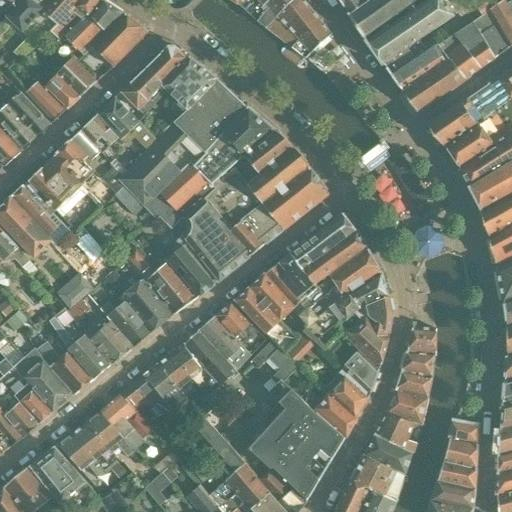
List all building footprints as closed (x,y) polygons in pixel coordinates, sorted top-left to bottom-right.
[(0,0),(0,6),(8,14),(20,0),(31,0),(35,4),(42,9),(50,0),(0,0)] [(20,0),(8,14),(1,21),(17,36),(24,43),(14,53),(21,60),(27,55),(28,54),(39,45),(42,43),(49,36),(53,33),(59,39),(83,17),(86,18),(100,0),(50,0),(42,9),(35,4),(31,0),(20,0)] [(83,17),(59,39),(63,35),(84,54),(92,48),(90,47),(99,37),(122,13),(101,0),(100,0),(86,18),(83,17)] [(240,0),(237,4),(244,10),(258,21),(267,11),(262,6),(269,0),(240,0)] [(267,11),(258,21),(265,27),(294,0),(269,0),(262,6),(267,11)] [(303,0),(294,0),(265,27),(292,49),(299,41),(298,40),(320,21),(305,3),(303,0)] [(338,0),(343,7),(344,6),(349,14),(369,0),(338,0)] [(369,0),(349,14),(348,15),(350,18),(357,28),(364,39),(365,38),(416,0),(369,0)] [(367,42),(375,54),(383,66),(384,65),(384,66),(419,42),(453,17),(444,5),(440,0),(426,0),(416,8),(414,4),(408,9),(410,12),(390,28),(388,26),(367,42)] [(482,16),(438,47),(445,57),(454,68),(464,81),(468,78),(480,69),(494,59),(485,46),(478,36),(493,25),(485,13),(503,0),(502,0),(477,0),(473,3),(482,16)] [(511,13),(503,0),(485,13),(493,25),(509,48),(511,45),(511,13)] [(511,0),(502,0),(503,0),(511,13),(511,0)] [(99,37),(90,47),(92,48),(113,69),(148,32),(124,15),(122,13),(99,37)] [(299,41),(292,49),(305,60),(322,44),(331,35),(320,21),(298,40),(299,41)] [(493,25),(478,36),(485,46),(494,59),(508,49),(509,48),(493,25)] [(419,42),(384,66),(392,77),(408,66),(426,53),(425,51),(419,42)] [(434,45),(425,51),(426,53),(427,54),(436,48),(434,45)] [(167,47),(129,84),(146,102),(155,94),(161,88),(171,79),(190,60),(175,47),(167,47)] [(408,66),(392,77),(401,89),(445,57),(438,47),(436,48),(427,54),(426,53),(408,66)] [(445,57),(401,89),(409,100),(454,68),(445,57)] [(57,77),(80,98),(97,83),(71,59),(55,76),(56,77),(57,77)] [(171,79),(161,88),(185,111),(186,110),(198,98),(214,84),(217,81),(190,60),(171,79)] [(430,126),(428,127),(436,137),(443,146),(463,132),(476,124),(466,110),(487,95),(490,99),(505,90),(511,99),(511,67),(486,85),(487,86),(430,126)] [(454,68),(409,100),(416,110),(418,113),(464,81),(454,68)] [(47,90),(68,109),(80,98),(57,77),(56,77),(46,89),(47,90)] [(114,168),(102,179),(117,194),(115,196),(134,215),(143,206),(156,220),(159,217),(171,230),(182,219),(193,209),(202,199),(204,197),(215,187),(212,185),(209,181),(191,164),(247,109),(244,106),(219,82),(217,81),(214,84),(198,98),(186,110),(185,111),(173,122),(156,140),(147,149),(121,175),(114,168)] [(68,109),(47,90),(46,89),(39,82),(26,93),(54,123),(68,109)] [(129,84),(120,93),(137,110),(146,102),(129,84)] [(0,100),(36,139),(50,126),(19,93),(11,101),(0,88),(0,100)] [(116,98),(97,116),(118,138),(120,140),(125,144),(129,145),(136,137),(147,149),(156,140),(116,98)] [(36,139),(0,100),(0,112),(1,113),(0,113),(0,130),(21,152),(23,150),(23,151),(36,139)] [(463,132),(443,146),(444,147),(459,170),(470,162),(486,151),(500,142),(500,143),(511,134),(511,101),(511,102),(476,124),(463,132)] [(247,109),(191,164),(209,181),(212,185),(244,157),(254,148),(274,132),(247,109)] [(97,116),(72,140),(86,156),(86,155),(95,147),(102,154),(118,138),(97,116)] [(0,169),(1,170),(21,152),(0,130),(0,169)] [(232,229),(228,233),(250,258),(277,236),(314,206),(328,195),(323,188),(317,181),(308,169),(305,166),(292,152),(274,132),(254,148),(244,157),(258,175),(247,184),(261,201),(242,218),(243,220),(232,229)] [(470,162),(459,170),(469,188),(490,176),(511,163),(511,134),(500,143),(500,142),(486,151),(470,162)] [(72,140),(54,157),(55,157),(71,175),(80,185),(94,172),(85,162),(89,158),(86,155),(86,156),(72,140)] [(42,169),(28,182),(60,216),(61,216),(87,192),(81,186),(80,185),(71,175),(55,157),(43,169),(42,169)] [(470,189),(469,189),(480,210),(511,192),(511,163),(490,176),(469,188),(470,189)] [(25,185),(9,200),(41,234),(45,238),(47,237),(50,241),(49,242),(54,247),(69,232),(57,219),(60,216),(28,182),(25,185)] [(511,192),(480,210),(481,211),(490,238),(511,226),(511,192)] [(188,231),(179,240),(184,244),(186,247),(218,283),(250,258),(228,233),(232,229),(204,197),(202,199),(193,209),(182,219),(188,225),(188,231)] [(9,200),(0,208),(0,223),(33,258),(49,242),(50,241),(47,237),(45,238),(41,234),(9,200)] [(292,256),(290,257),(301,270),(355,232),(345,218),(343,216),(308,243),(304,246),(304,247),(292,256)] [(490,238),(490,239),(497,270),(511,263),(511,226),(490,238)] [(0,264),(2,262),(10,255),(21,268),(29,261),(0,228),(0,264)] [(355,232),(301,270),(315,287),(317,289),(323,296),(328,292),(336,285),(331,278),(328,275),(348,260),(366,248),(355,232)] [(166,260),(164,262),(167,265),(198,298),(203,295),(215,285),(218,283),(186,247),(184,244),(166,260)] [(323,296),(299,316),(308,325),(324,312),(348,291),(380,273),(366,248),(348,260),(328,275),(331,278),(336,285),(328,292),(323,296)] [(137,250),(125,260),(142,280),(174,315),(198,298),(167,265),(157,274),(137,250)] [(102,251),(79,272),(92,287),(115,266),(102,251)] [(291,255),(278,265),(305,297),(315,287),(301,270),(290,257),(292,256),(291,255)] [(511,263),(497,270),(497,271),(503,301),(511,297),(511,263)] [(269,272),(264,277),(293,308),(296,306),(305,297),(278,265),(269,272)] [(115,271),(106,279),(111,285),(120,277),(115,271)] [(308,325),(303,330),(314,342),(322,336),(343,318),(346,321),(353,315),(362,325),(369,318),(389,336),(389,335),(392,320),(392,313),(389,297),(381,274),(380,273),(348,291),(324,312),(308,325)] [(70,310),(94,290),(80,274),(56,294),(70,310)] [(264,277),(235,301),(273,341),(279,348),(284,352),(296,340),(278,321),(287,314),(299,330),(301,332),(303,330),(308,325),(299,316),(296,312),(293,308),(264,277)] [(142,280),(122,297),(123,299),(125,301),(131,309),(151,333),(153,332),(174,316),(174,315),(142,280)] [(511,297),(503,301),(503,303),(506,327),(511,324),(511,297)] [(109,302),(100,309),(109,322),(110,324),(112,326),(133,350),(134,348),(151,333),(131,309),(125,301),(115,309),(109,302)] [(231,304),(214,317),(234,340),(241,347),(249,357),(266,343),(257,333),(250,325),(231,304)] [(346,321),(338,328),(342,332),(358,350),(359,350),(379,370),(379,368),(389,336),(369,318),(362,325),(353,315),(346,321)] [(212,319),(198,331),(218,353),(223,358),(230,365),(235,370),(249,357),(241,347),(234,340),(214,317),(212,319)] [(68,351),(94,380),(110,367),(84,335),(75,343),(55,319),(48,324),(67,350),(69,351),(68,351)] [(93,325),(84,332),(91,340),(113,365),(133,350),(112,326),(110,324),(100,333),(93,325)] [(408,353),(434,355),(436,355),(435,329),(413,328),(408,353)] [(187,341),(183,345),(203,369),(213,379),(218,384),(219,383),(222,380),(233,370),(233,369),(234,371),(235,370),(230,365),(223,358),(218,353),(198,331),(198,332),(187,341)] [(286,353),(296,363),(314,346),(304,336),(286,353)] [(234,418),(226,426),(248,448),(270,469),(271,468),(280,477),(295,492),(303,500),(306,503),(307,502),(306,502),(324,473),(344,439),(331,428),(313,411),(299,399),(293,394),(282,382),(296,369),(298,366),(284,352),(279,348),(273,341),(252,361),(259,368),(269,358),(280,370),(271,379),(277,384),(269,392),(281,406),(274,412),(277,416),(255,441),(234,418)] [(94,380),(68,351),(59,360),(47,343),(36,350),(53,371),(74,396),(92,381),(94,380)] [(183,345),(171,354),(200,386),(199,387),(200,388),(202,389),(205,386),(210,391),(218,384),(213,379),(203,369),(183,345)] [(36,350),(35,349),(24,359),(64,404),(74,396),(53,371),(36,350)] [(344,366),(341,369),(353,380),(369,396),(370,395),(379,370),(359,350),(358,350),(343,365),(344,366)] [(0,379),(13,367),(0,353),(0,379)] [(408,353),(407,353),(402,372),(403,372),(431,380),(432,375),(434,355),(408,353)] [(157,365),(156,366),(186,399),(200,388),(199,387),(200,386),(199,385),(171,354),(157,365)] [(18,363),(13,367),(26,384),(53,413),(54,412),(64,404),(24,359),(18,363)] [(121,396),(120,396),(131,408),(132,407),(136,404),(141,410),(149,403),(145,398),(155,390),(159,395),(165,402),(173,413),(178,409),(187,401),(188,401),(187,401),(186,399),(156,366),(148,372),(148,373),(144,376),(143,376),(121,396)] [(341,369),(325,387),(329,392),(327,394),(327,395),(339,406),(356,420),(356,419),(369,396),(353,380),(341,369)] [(397,390),(427,399),(427,398),(431,380),(403,372),(397,390)] [(502,406),(501,429),(511,425),(511,377),(505,380),(503,406),(502,406)] [(53,413),(26,384),(16,393),(41,423),(53,413)] [(413,422),(420,425),(427,399),(397,390),(387,413),(413,422)] [(308,391),(299,399),(313,411),(331,428),(344,439),(352,426),(356,420),(339,406),(327,395),(320,402),(308,391)] [(0,407),(0,410),(2,413),(24,438),(41,423),(16,393),(0,407)] [(100,413),(99,414),(124,438),(133,447),(135,450),(136,451),(145,443),(141,438),(150,430),(132,407),(131,408),(120,396),(121,396),(120,395),(100,413)] [(232,419),(242,409),(233,400),(223,411),(225,420),(228,423),(232,419)] [(187,401),(178,409),(180,411),(202,435),(214,448),(224,459),(235,472),(244,464),(245,465),(246,464),(233,449),(222,437),(210,424),(205,419),(198,412),(187,401)] [(24,438),(2,413),(0,414),(0,430),(12,447),(22,440),(24,438)] [(375,435),(412,454),(415,443),(406,441),(413,422),(387,413),(387,414),(375,435)] [(89,422),(85,424),(109,451),(110,450),(115,445),(127,459),(136,451),(135,450),(133,447),(124,438),(99,414),(89,422)] [(449,439),(476,447),(477,429),(475,425),(452,421),(449,439)] [(85,424),(72,435),(95,461),(102,456),(110,466),(117,461),(117,460),(110,450),(109,451),(85,424)] [(500,430),(499,453),(511,450),(511,425),(501,429),(501,430),(500,430)] [(0,455),(12,447),(0,430),(0,455)] [(72,435),(58,445),(82,472),(87,467),(96,478),(104,472),(95,461),(72,435)] [(412,454),(375,435),(364,457),(405,477),(412,454)] [(476,447),(449,439),(442,464),(474,472),(476,449),(476,447)] [(30,467),(30,468),(54,498),(64,511),(75,511),(95,497),(97,496),(55,448),(30,467)] [(214,448),(206,455),(216,466),(224,459),(214,448)] [(497,475),(496,494),(511,490),(511,450),(499,453),(499,454),(498,454),(498,474),(498,475),(497,475)] [(405,477),(364,457),(334,511),(359,511),(370,491),(396,503),(397,501),(405,477)] [(235,472),(217,488),(223,495),(224,494),(229,500),(236,494),(251,511),(285,511),(272,496),(258,479),(257,480),(245,465),(244,464),(235,472)] [(474,472),(442,464),(438,480),(473,489),(474,472)] [(29,467),(3,489),(21,511),(35,511),(54,498),(30,468),(30,467),(29,467)] [(162,474),(171,484),(178,478),(169,468),(162,474)] [(270,469),(258,479),(272,496),(285,511),(300,511),(306,503),(303,500),(295,492),(280,477),(271,468),(270,469)] [(473,489),(438,480),(436,485),(431,502),(447,506),(447,505),(451,507),(452,507),(472,511),(474,490),(473,490),(473,489)] [(199,485),(185,496),(199,511),(221,511),(208,497),(208,496),(199,485)] [(208,496),(208,497),(221,511),(251,511),(236,494),(229,500),(224,494),(223,495),(217,488),(208,496)] [(3,489),(0,491),(0,511),(21,511),(3,489)] [(511,511),(511,490),(496,494),(496,495),(497,495),(497,511),(511,511)] [(370,491),(359,511),(391,511),(396,503),(370,491)] [(447,506),(431,502),(427,511),(471,511),(472,511),(452,507),(451,507),(447,505),(447,506)]
